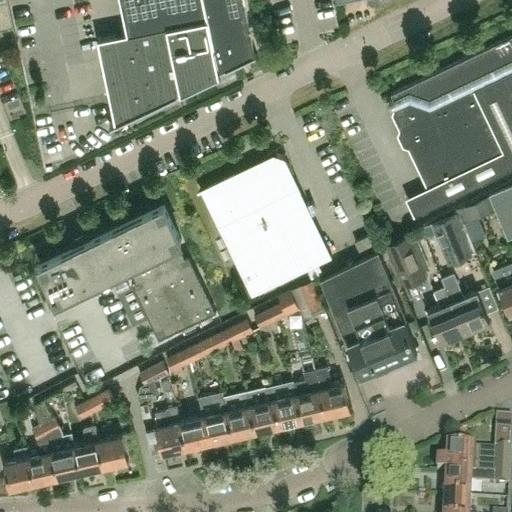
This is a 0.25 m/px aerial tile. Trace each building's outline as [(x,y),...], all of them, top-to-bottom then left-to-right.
[(254,50),(250,32),(243,0),(120,0),(127,30),(98,36),(115,120),(110,123),(111,124),(258,54),(257,52),(255,54),(254,50)] [(511,167),(511,34),(391,92),(397,105),(394,107),(392,112),(399,128),(398,133),(403,145),(409,147),(436,204),(511,167)] [(347,138),(361,131),(352,115),(339,122),(347,138)] [(40,146),(40,163),(55,163),(55,145),(40,146)] [(331,254),(299,186),(285,156),(274,152),(200,187),(201,188),(202,188),(219,224),(220,224),(252,292),(331,254)] [(511,234),(511,182),(489,192),(508,236),(511,234)] [(457,208),(458,211),(462,220),(495,208),(490,195),(457,208)] [(185,255),(178,239),(181,238),(164,201),(91,237),(88,230),(86,230),(88,233),(74,240),(72,237),(71,238),(74,245),(39,261),(57,297),(128,263),(135,278),(132,280),(159,337),(216,310),(189,253),(185,255)] [(459,222),(462,220),(458,211),(455,212),(455,211),(432,220),(432,221),(422,225),(426,235),(437,231),(449,261),(471,251),(459,222)] [(372,243),(368,233),(355,240),(360,249),(372,243)] [(426,274),(409,233),(387,242),(403,283),(426,274)] [(407,315),(379,248),(321,276),(348,340),(349,340),(362,371),(363,371),(403,354),(405,359),(419,353),(417,348),(418,348),(410,330),(419,326),(414,313),(407,315)] [(511,260),(494,268),(511,310),(511,309),(511,260)] [(490,319),(479,293),(477,294),(475,289),(464,294),(454,271),(442,276),(446,284),(454,303),(465,329),(490,319)] [(300,283),(300,284),(292,288),(304,317),(324,309),(312,279),(300,283)] [(465,329),(454,303),(446,284),(434,289),(440,304),(428,309),(430,313),(428,314),(439,340),(465,329)] [(281,301),(273,305),(278,316),(299,307),(291,289),(278,294),(281,301)] [(261,325),(278,316),(273,305),(255,314),(261,325)] [(253,329),(247,317),(230,326),(232,339),(239,352),(245,349),(238,336),(253,329)] [(232,339),(230,326),(221,331),(211,336),(214,348),(226,342),(232,339)] [(194,358),(214,348),(211,336),(184,348),(190,360),(193,370),(197,368),(194,358)] [(190,360),(184,348),(168,356),(175,372),(183,368),(181,364),(190,360)] [(159,388),(154,379),(170,371),(164,359),(139,371),(145,382),(140,384),(137,393),(139,398),(159,388)] [(351,406),(344,379),(332,382),(327,363),(316,366),(327,411),(351,406)] [(303,417),(327,411),(316,366),(304,369),(309,388),(297,391),(303,417)] [(303,417),(297,391),(296,391),(293,378),(271,383),(280,423),(303,417)] [(248,393),(257,428),(280,423),(271,383),(270,384),(247,389),(248,393)] [(62,385),(59,396),(75,400),(78,389),(62,385)] [(108,388),(84,400),(90,412),(114,399),(108,388)] [(224,394),(223,389),(199,394),(204,413),(203,413),(210,440),(233,434),(225,398),(224,394)] [(225,398),(233,434),(257,428),(248,393),(247,389),(224,394),(225,398)] [(81,416),(90,412),(84,400),(75,404),(81,416)] [(186,445),(177,404),(168,406),(166,409),(169,421),(156,425),(162,451),(186,445)] [(203,413),(181,419),(178,404),(177,404),(186,445),(210,440),(203,413)] [(56,415),(41,422),(47,434),(57,475),(81,470),(75,443),(76,443),(72,430),(63,432),(63,429),(62,428),(62,426),(61,425),(56,415)] [(25,445),(34,481),(57,475),(47,434),(41,422),(32,427),(36,435),(38,442),(25,445)] [(104,464),(98,438),(95,423),(85,425),(84,428),(87,440),(76,443),(75,443),(81,470),(104,464)] [(466,431),(457,435),(459,442),(469,439),(466,431)] [(122,432),(98,438),(104,464),(128,458),(122,432)] [(34,481),(25,445),(15,447),(17,457),(3,460),(10,487),(34,481)] [(437,471),(446,472),(446,471),(510,475),(511,451),(497,450),(497,452),(474,451),(474,449),(448,447),(447,461),(438,460),(437,471)] [(471,496),(472,484),(509,486),(510,475),(446,471),(446,472),(445,495),(471,496)] [(470,511),(471,496),(445,495),(443,511),(470,511)]
